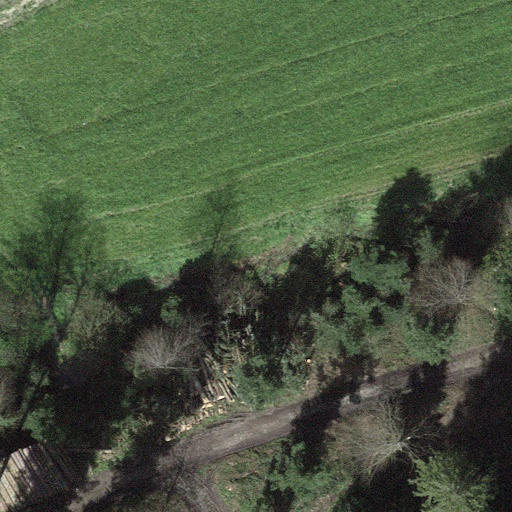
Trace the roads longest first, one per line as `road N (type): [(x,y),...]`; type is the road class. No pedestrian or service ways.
road 1 (track): [(62,511),(270,422),(511,332)]
road 2 (track): [(321,511),(511,346)]
